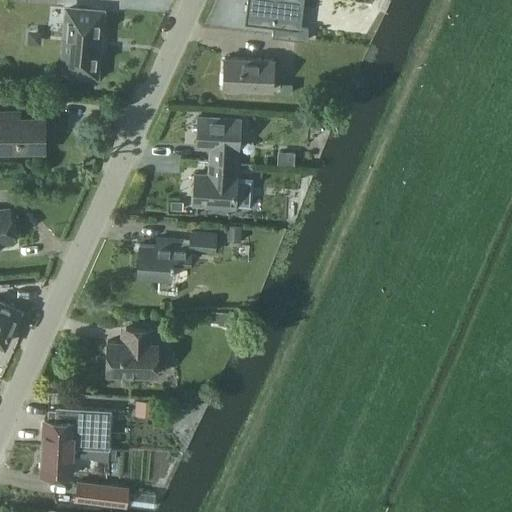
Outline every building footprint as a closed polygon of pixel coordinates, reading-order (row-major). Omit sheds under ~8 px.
[(248,0),(245,22),(274,25),(273,35),(307,39),(308,29),(300,28),(303,0),(248,0)] [(96,74),(102,11),(68,8),(63,71),(96,74)] [(274,89),(276,58),(225,56),(223,87),(274,89)] [(20,117),(20,109),(0,109),(0,151),(45,150),(45,116),(20,117)] [(240,148),(242,118),(199,115),(198,146),(209,146),(209,160),(238,162),(239,148),(240,148)] [(278,163),(295,163),(295,150),(279,150),(278,163)] [(238,176),(238,162),(209,160),(208,174),(194,173),(194,203),(253,205),(255,177),(238,176)] [(0,242),(14,241),(10,207),(0,207),(0,242)] [(241,239),(242,225),(228,224),(228,239),(241,239)] [(216,252),(217,233),(191,231),(191,241),(184,240),(183,238),(157,236),(156,244),(139,243),(137,271),(154,272),(154,273),(171,274),(173,260),(194,261),(194,251),(216,252)] [(0,342),(5,344),(19,309),(0,301),(0,342)] [(156,340),(156,328),(124,326),(124,339),(107,339),(107,372),(159,374),(160,340),(156,340)] [(136,410),(155,411),(155,399),(136,399),(136,410)] [(44,418),(43,443),(88,445),(109,446),(111,409),(62,406),(57,406),(57,409),(50,408),(50,418),(44,418)] [(43,443),(42,473),(73,474),(74,454),(88,455),(88,445),(43,443)] [(127,505),(129,489),(129,486),(78,480),(76,498),(127,505)]
